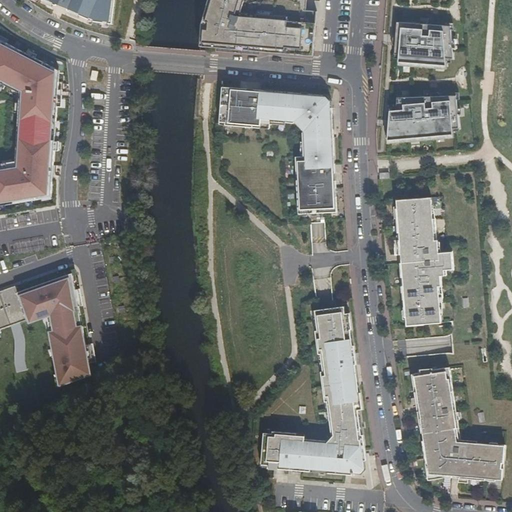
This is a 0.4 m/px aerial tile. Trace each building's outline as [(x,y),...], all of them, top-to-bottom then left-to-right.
[(42,0),(57,6),(58,5),(69,9),(69,11),(96,22),(113,25),(116,0),(42,0)] [(138,10),(140,0),(123,0),(122,5),(138,10)] [(210,0),(206,16),(201,46),(314,56),(318,12),(306,11),(307,0),(210,0)] [(422,23),(399,22),(398,38),(397,40),(397,45),(396,54),(401,54),(401,59),(401,62),(449,65),(448,63),(448,59),(453,59),(455,58),(454,48),(453,41),(452,30),(452,26),(447,25),(428,24),(422,23)] [(0,202),(5,202),(6,205),(42,199),(41,195),(53,193),(53,182),(49,182),(50,165),(54,165),(55,151),(56,141),(52,141),(53,121),(57,121),(58,106),(59,90),(60,82),(57,82),(57,72),(48,68),(49,65),(36,58),(27,54),(7,43),(5,46),(0,43),(0,82),(6,85),(21,93),(20,102),(20,103),(20,113),(17,154),(21,154),(20,164),(4,167),(0,167),(0,202)] [(60,71),(49,65),(48,68),(57,72),(57,82),(60,82),(60,71)] [(328,97),(324,97),(324,95),(255,89),(255,91),(248,90),(248,89),(224,87),(223,96),(225,96),(224,104),(222,104),(221,122),(227,122),(227,125),(248,127),(248,124),(255,125),(255,128),(271,129),(271,121),(286,122),(295,123),(297,122),(306,132),(304,134),(305,148),(305,157),(297,157),(298,171),(301,171),(301,180),(298,180),(299,214),(338,212),(337,197),(336,197),(335,188),(337,188),(336,181),(335,181),(335,178),(335,173),(336,173),(336,164),(334,164),(334,156),(335,156),(333,113),(333,108),(332,108),(331,101),(328,97)] [(328,96),(324,95),(324,97),(328,97),(331,101),(332,108),(333,108),(333,100),(328,96)] [(427,96),(399,97),(398,104),(398,110),(392,111),(391,124),(390,140),(456,134),(455,131),(455,128),(461,128),(460,114),(459,108),(458,100),(458,95),(454,95),(442,96),(427,96)] [(271,121),(271,129),(286,130),(286,122),(271,121)] [(297,122),(295,123),(304,134),(306,132),(297,122)] [(456,134),(390,140),(389,143),(456,138),(456,134)] [(305,157),(305,148),(297,148),(297,157),(305,157)] [(20,164),(21,154),(17,154),(17,161),(3,164),(4,167),(20,164)] [(432,198),(398,200),(400,218),(397,218),(398,232),(401,232),(401,240),(399,240),(395,240),(396,255),(400,255),(403,255),(403,259),(403,262),(401,262),(402,278),(404,277),(405,285),(403,286),(404,299),(406,299),(406,307),(404,307),(405,318),(407,318),(408,326),(442,323),(441,310),(441,302),(444,302),(443,293),(441,293),(440,287),(442,287),(441,276),(446,276),(445,270),(454,269),(453,252),(439,253),(438,239),(437,240),(435,240),(435,233),(437,233),(436,218),(434,219),(433,211),(432,198)] [(78,283),(75,269),(65,273),(66,276),(73,273),(75,284),(78,283)] [(0,332),(1,332),(0,329),(27,319),(26,317),(35,314),(37,319),(48,315),(51,332),(55,331),(58,345),(54,346),(61,385),(92,374),(90,364),(97,362),(94,344),(87,346),(83,327),(79,327),(77,316),(81,316),(79,306),(76,290),(75,284),(73,273),(66,276),(33,287),(18,292),(16,286),(0,291),(0,332)] [(365,461),(367,460),(364,435),(362,435),(359,410),(360,410),(363,410),(361,393),(359,393),(357,372),(356,365),(357,365),(355,346),(353,346),(351,330),(353,330),(351,313),(346,314),(345,306),(316,310),(319,330),(317,331),(320,354),(322,354),(324,371),(322,371),(326,401),(328,401),(330,419),(332,434),(334,435),(329,441),(327,440),(306,438),(306,436),(297,435),(298,433),(274,431),(274,434),(265,433),(262,464),(269,465),(268,468),(311,472),(311,468),(329,470),(329,473),(354,475),(354,474),(355,472),(362,473),(365,469),(365,466),(364,461),(365,461)] [(37,319),(35,314),(26,317),(27,319),(28,322),(37,319)] [(503,480),(506,445),(498,445),(491,444),(478,443),(469,442),(469,441),(461,440),(459,440),(458,428),(459,428),(458,420),(457,412),(454,396),(453,396),(450,381),(452,381),(450,368),(433,370),(433,369),(421,370),(422,373),(420,373),(412,374),(416,398),(412,398),(413,407),(418,406),(418,409),(420,425),(422,425),(424,433),(425,441),(426,448),(424,449),(427,466),(429,465),(431,480),(445,477),(453,477),(453,475),(456,476),(459,476),(459,478),(458,483),(469,483),(469,479),(496,481),(496,479),(503,480)] [(355,472),(354,474),(362,474),(366,469),(366,466),(365,461),(364,461),(365,466),(365,469),(362,473),(355,472)]
